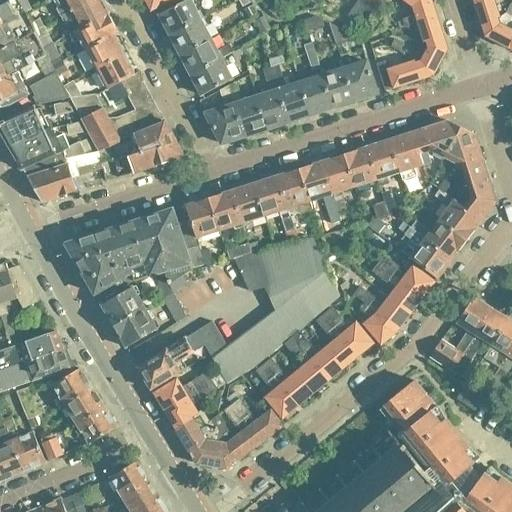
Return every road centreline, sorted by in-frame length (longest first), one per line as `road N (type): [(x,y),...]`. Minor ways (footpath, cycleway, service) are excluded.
road 1 (residential): [(215,511),(414,347),(511,224)]
road 2 (residential): [(213,170),(479,85)]
road 3 (residential): [(31,229),(149,431)]
road 4 (residential): [(213,170),(121,0)]
road 5 (residential): [(31,229),(213,170)]
road 6 (residential): [(0,502),(149,431)]
